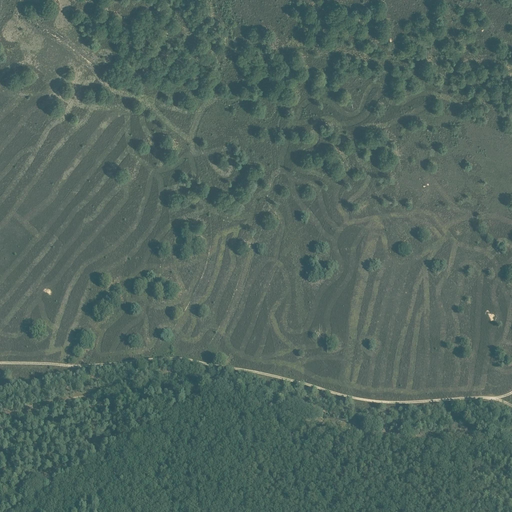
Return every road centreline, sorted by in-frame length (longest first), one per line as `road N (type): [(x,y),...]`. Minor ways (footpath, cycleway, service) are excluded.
road 1 (track): [(511,444),(373,434),(177,384),(127,385),(0,416)]
road 2 (track): [(0,363),(176,358),(379,401),(493,397)]
road 3 (track): [(195,387),(0,504)]
